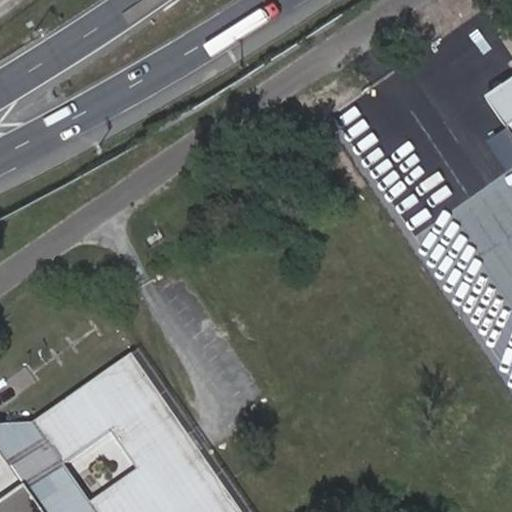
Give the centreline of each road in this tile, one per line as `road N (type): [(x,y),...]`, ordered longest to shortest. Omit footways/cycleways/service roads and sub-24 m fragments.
road 1 (residential): [(407,0),(0,270)]
road 2 (motorway): [(0,156),(274,0)]
road 3 (motorway): [(0,85),(135,0)]
